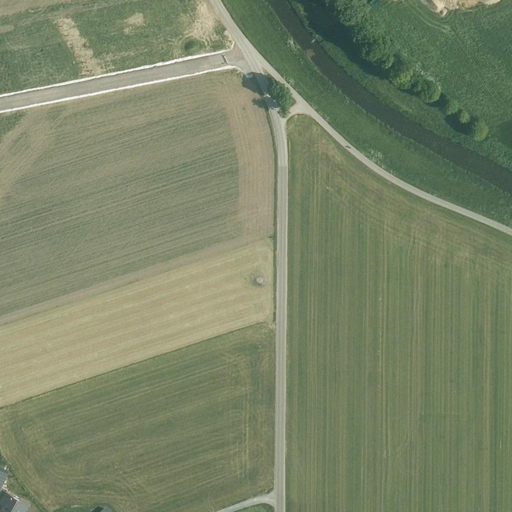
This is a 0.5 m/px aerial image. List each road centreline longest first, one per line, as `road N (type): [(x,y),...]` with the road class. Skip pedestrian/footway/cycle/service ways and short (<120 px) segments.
road 1 (unclassified): [(277,120),(280,511)]
road 2 (unclassified): [(511,234),(377,170),(303,104)]
